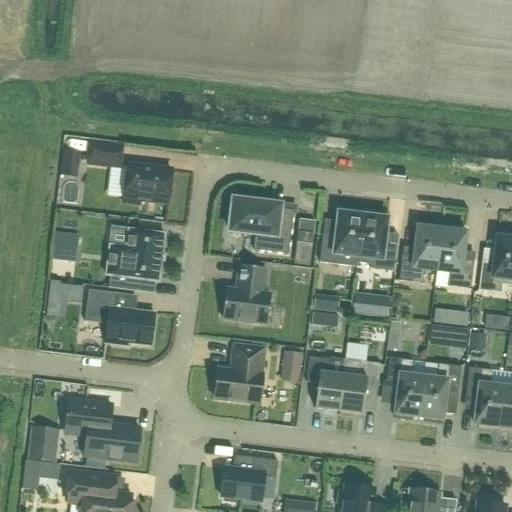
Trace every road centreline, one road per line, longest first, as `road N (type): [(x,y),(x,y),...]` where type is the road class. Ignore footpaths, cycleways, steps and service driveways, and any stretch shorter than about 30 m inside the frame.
road 1 (residential): [(177,380),(201,203),(213,175),(240,171),(511,203)]
road 2 (residential): [(511,467),(171,425)]
road 3 (residential): [(177,380),(0,358)]
